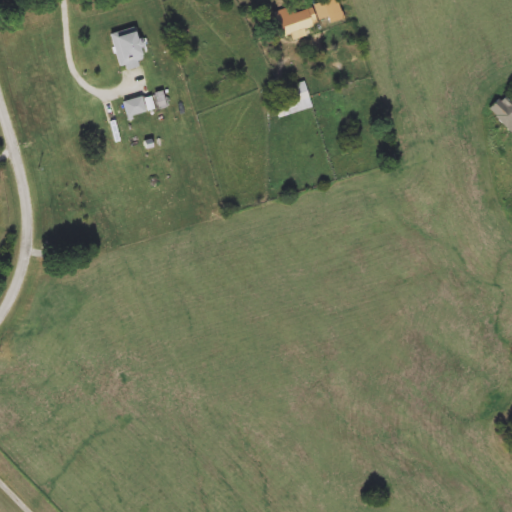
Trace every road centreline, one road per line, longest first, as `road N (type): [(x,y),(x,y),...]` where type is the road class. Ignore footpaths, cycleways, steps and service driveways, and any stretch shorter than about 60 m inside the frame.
road 1 (residential): [(22,263),(174,345)]
road 2 (residential): [(66,0),(85,85),(101,89),(138,76)]
